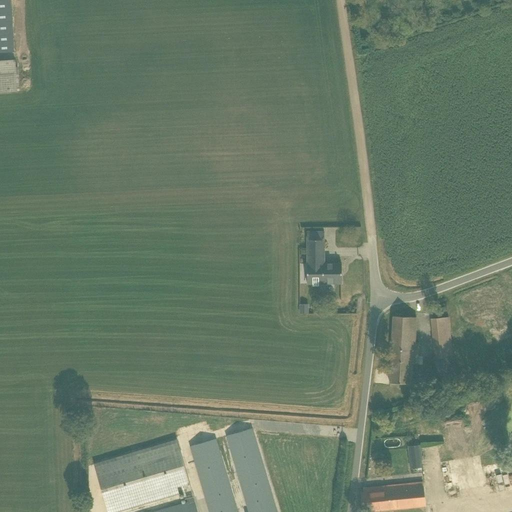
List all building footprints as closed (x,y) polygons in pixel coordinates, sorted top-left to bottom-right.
[(11,0),(0,0),(0,52),(14,52),(11,0)] [(15,60),(0,60),(0,93),(17,92),(15,60)] [(213,220),(213,241),(290,239),(290,218),(213,220)] [(307,231),(307,284),(342,284),(341,264),(325,264),(325,231),(307,231)] [(484,300),(487,310),(502,304),(499,295),(484,300)] [(459,309),(464,323),(484,315),(479,302),(459,309)] [(390,383),(410,384),(412,357),(419,357),(419,344),(415,344),(416,318),(393,316),(390,383)] [(431,319),(437,382),(454,381),(448,317),(431,319)] [(472,337),(476,349),(511,337),(507,325),(472,337)] [(63,416),(13,418),(15,475),(15,483),(32,483),(50,483),(65,482),(65,474),(63,416)] [(276,511),(253,432),(252,429),(227,436),(249,511),(236,511),(216,440),(191,447),(210,511),(276,511)] [(197,511),(194,501),(191,491),(176,440),(93,464),(107,511),(118,511),(185,493),(188,503),(156,511),(197,511)] [(409,447),(410,469),(417,468),(421,468),(422,468),(421,460),(422,460),(421,446),(409,447)] [(362,493),(363,511),(425,505),(423,482),(385,486),(375,487),(376,492),(362,493)] [(32,503),(16,504),(15,511),(66,511),(66,502),(50,502),(50,483),(32,483),(32,503)]
